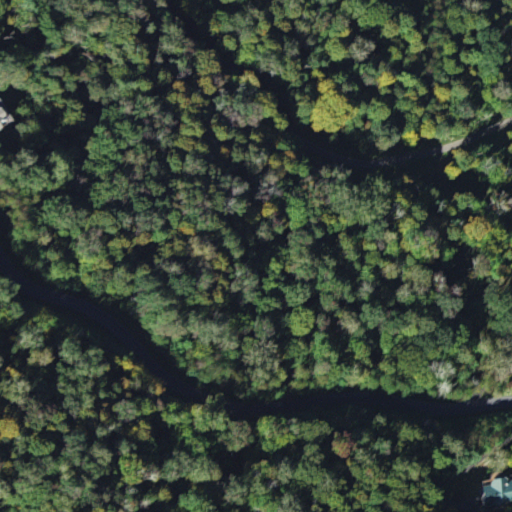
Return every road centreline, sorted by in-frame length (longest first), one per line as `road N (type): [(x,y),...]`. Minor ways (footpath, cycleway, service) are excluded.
road 1 (residential): [(0,270),(94,315),(205,407),(230,413),(389,405),(419,412),(511,403)]
road 2 (residential): [(157,0),(168,24),(319,149),(358,161),(395,160),(511,120)]
